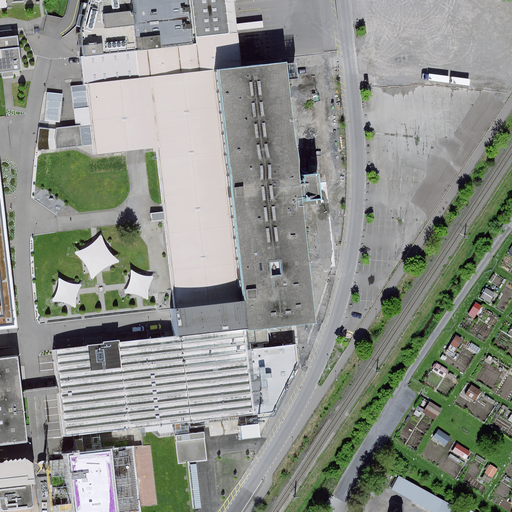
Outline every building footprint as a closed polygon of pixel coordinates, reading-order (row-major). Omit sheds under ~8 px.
[(81,56),(84,84),(71,86),(75,126),(56,128),(56,130),(40,128),(38,144),(38,151),(94,145),(95,155),(157,148),(165,212),(151,214),(152,222),(165,220),(175,309),(173,309),(176,337),(120,343),(120,340),(104,342),(104,345),(55,350),(60,388),(61,394),(65,437),(145,427),(146,432),(152,431),(159,437),(189,433),(188,423),(273,413),(299,363),(297,344),(264,348),(263,344),(270,343),(268,330),(318,324),(288,62),(241,68),(233,0),(89,0),(81,31),(84,56),(81,56)] [(0,37),(0,73),(2,73),(2,78),(14,76),(13,72),(22,71),(18,36),(0,37)] [(63,94),(47,93),(44,121),(60,123),(63,94)] [(119,158),(89,161),(91,174),(121,171),(119,158)] [(324,200),(321,174),(304,176),(307,202),(324,200)] [(0,328),(15,327),(0,197),(0,328)] [(102,236),(100,235),(98,238),(94,243),(88,248),(80,251),(76,252),(75,254),(82,260),(87,267),(90,274),(91,279),(94,280),(95,277),(99,273),(106,268),(113,265),(119,263),(120,261),(114,257),(109,251),(105,243),(102,236)] [(132,270),(131,271),(131,277),(130,283),(127,288),(124,293),(125,294),(130,294),(136,295),(141,296),(145,298),(147,300),(149,299),(148,294),(149,288),(151,283),(153,280),(154,278),(153,276),(150,276),(145,276),(139,274),(135,272),(132,270)] [(60,278),(58,279),(58,285),(57,291),(55,296),(52,301),(53,303),(58,302),(64,303),(69,305),(73,307),(75,308),(76,307),(76,302),(77,297),(79,291),(81,288),(82,286),(81,284),(77,284),(72,284),(67,282),(63,280),(60,278)] [(493,294),(493,293),(484,288),(479,297),(488,303),(488,302),(492,304),(496,296),(493,294)] [(473,319),(481,307),(474,303),(467,315),(473,319)] [(461,339),(455,335),(449,345),(455,349),(461,339)] [(0,508),(1,509),(0,511),(8,511),(36,509),(33,490),(33,484),(36,483),(34,464),(28,460),(27,460),(26,458),(23,461),(21,459),(18,461),(17,459),(14,462),(12,460),(9,462),(7,460),(4,463),(0,463),(0,459),(0,445),(28,442),(23,398),(22,392),(18,358),(0,359),(0,508)] [(445,370),(433,362),(428,369),(434,373),(435,372),(441,376),(445,370)] [(480,392),(470,385),(463,395),(473,402),(480,392)] [(61,394),(60,388),(22,392),(23,398),(61,394)] [(436,416),(440,409),(428,402),(423,410),(418,407),(417,408),(422,411),(422,412),(431,417),(433,414),(436,416)] [(257,424),(239,427),(241,440),(259,438),(257,424)] [(450,437),(437,429),(432,437),(444,445),(450,437)] [(207,461),(204,432),(175,436),(178,464),(207,461)] [(469,452),(455,443),(451,451),(464,459),(469,452)] [(139,511),(140,511),(132,449),(65,456),(65,459),(50,461),(52,477),(67,475),(68,480),(68,486),(71,505),(53,507),(53,511),(139,511)] [(497,469),(489,464),(483,473),(491,478),(497,469)] [(371,497),(386,471),(382,468),(367,495),(371,497)] [(437,511),(444,501),(399,476),(391,490),(431,511),(437,511)] [(68,480),(36,483),(33,484),(33,490),(68,486),(68,480)] [(511,511),(511,501),(505,498),(501,506),(511,511)]
